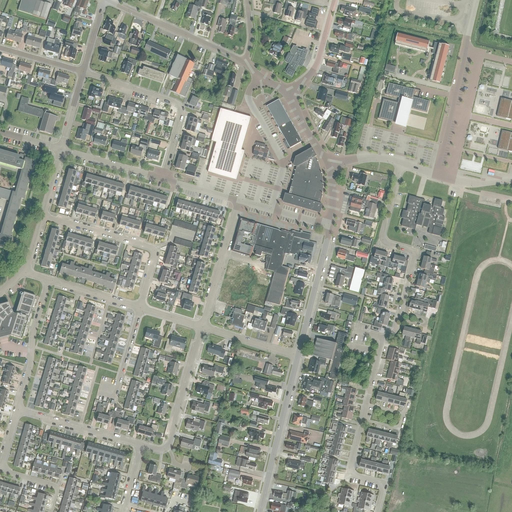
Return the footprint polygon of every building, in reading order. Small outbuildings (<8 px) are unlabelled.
[(21,0),(18,11),(32,15),(37,0),(36,0),(21,0)] [(32,15),(46,20),(51,4),(44,2),(44,3),(37,0),(32,15)] [(66,1),(64,6),(71,9),(74,0),(64,0),(65,0),(66,1)] [(76,6),(75,10),(78,11),(80,8),(86,10),(87,7),(86,6),(88,1),(84,0),(78,0),(76,6)] [(171,9),(175,11),(177,7),(178,7),(181,0),(173,0),(174,0),(175,1),(171,9)] [(195,2),(194,7),(190,5),(187,17),(194,19),(196,11),(199,12),(202,0),(199,0),(199,3),(195,2)] [(275,6),(273,13),(279,15),(282,6),(278,4),(278,0),(274,0),(273,5),(275,6)] [(52,9),(58,11),(61,4),(55,2),(52,9)] [(285,16),(291,18),(294,9),(291,8),(292,5),(286,4),(284,9),(287,10),(285,16)] [(344,15),(354,17),(356,10),(349,8),(349,9),(342,7),(341,11),(345,12),(344,15)] [(358,12),(370,15),(372,10),(360,7),(358,12)] [(297,11),(295,20),(301,22),(302,19),(305,19),(307,10),(302,8),(301,12),(297,11)] [(305,25),(309,26),(315,28),(317,22),(314,21),(316,16),(317,16),(318,10),(312,9),(311,14),(310,14),(308,20),(307,20),(305,25)] [(212,13),(208,12),(203,11),(202,16),(204,16),(202,24),(207,25),(208,22),(209,22),(212,13)] [(228,35),(232,36),(233,32),(236,33),(237,33),(237,30),(237,29),(235,28),(233,28),(234,24),(235,24),(237,17),(236,16),(231,15),(229,22),(230,22),(229,25),(230,26),(228,35)] [(65,16),(62,21),(68,24),(71,18),(65,16)] [(220,27),(219,32),(223,33),(223,31),(224,32),(227,24),(226,24),(227,20),(220,19),(218,26),(220,27)] [(345,26),(344,28),(350,30),(352,23),(354,24),(355,21),(348,19),(347,22),(339,19),(338,24),(345,26)] [(75,23),(71,36),(75,37),(75,35),(80,36),(82,30),(79,29),(80,24),(81,25),(82,21),(77,20),(76,23),(75,23)] [(111,22),(110,21),(107,20),(105,25),(104,26),(103,28),(104,29),(103,30),(109,32),(109,33),(113,35),(115,29),(112,28),(113,23),(111,22)] [(121,38),(121,39),(125,40),(126,36),(124,35),(127,28),(127,26),(124,25),(124,27),(122,26),(122,28),(121,27),(118,37),(121,38)] [(15,33),(13,41),(20,43),(22,35),(21,34),(22,32),(22,31),(21,31),(17,30),(16,33),(15,33)] [(8,31),(6,39),(13,41),(15,33),(8,31)] [(129,44),(139,47),(141,40),(138,39),(138,37),(138,36),(139,33),(134,31),(133,34),(131,34),(130,34),(129,37),(130,38),(131,39),(129,44)] [(336,31),(334,36),(338,36),(337,38),(338,39),(341,40),(342,39),(342,38),(347,39),(347,40),(351,41),(352,36),(348,34),(348,35),(336,31)] [(28,36),(25,44),(32,46),(34,38),(31,37),(31,35),(28,34),(28,36)] [(395,44),(427,52),(428,47),(429,42),(397,34),(395,44)] [(111,43),(112,40),(113,37),(108,35),(105,41),(111,43)] [(285,37),(282,42),(286,43),(285,45),(288,46),(291,39),(285,37)] [(34,38),(32,46),(39,48),(41,40),(34,38)] [(47,39),(44,50),(51,52),(54,41),(47,39)] [(54,41),(51,52),(58,54),(61,44),(59,43),(59,41),(54,39),(54,41)] [(66,51),(68,54),(67,57),(75,60),(77,51),(72,49),(73,43),(66,41),(64,48),(67,48),(66,51)] [(171,52),(149,42),(145,49),(167,59),(171,52)] [(429,81),(439,83),(449,46),(434,42),(432,54),(436,55),(429,81)] [(269,53),(278,58),(284,47),(282,45),(281,47),(274,44),(273,44),(272,44),(271,46),(271,47),(272,48),(269,53)] [(332,45),(330,52),(338,54),(339,51),(344,52),(348,53),(349,53),(350,49),(346,48),(339,46),(339,47),(332,45)] [(113,53),(114,53),(120,55),(122,48),(115,46),(113,53)] [(140,50),(138,49),(133,47),(131,53),(138,56),(140,50)] [(289,55),(285,62),(290,64),(286,72),(287,73),(287,74),(292,77),(294,73),(298,65),(301,67),(305,60),(303,59),(304,55),(306,56),(307,51),(304,50),(303,51),(297,49),(297,48),(294,47),(289,55)] [(99,61),(106,63),(107,58),(111,59),(112,56),(113,53),(109,52),(102,50),(100,56),(101,56),(99,61)] [(172,68),(169,76),(178,80),(173,92),(171,91),(185,98),(186,97),(191,84),(193,80),(189,78),(193,69),(197,70),(199,65),(198,64),(198,63),(197,64),(195,63),(196,62),(195,62),(195,63),(178,55),(174,63),(173,64),(173,65),(172,65),(172,66),(172,67),(172,68)] [(11,69),(10,72),(8,71),(7,76),(12,78),(13,73),(14,73),(16,66),(12,65),(13,61),(3,58),(0,66),(11,69)] [(216,68),(215,72),(224,76),(226,71),(224,70),(224,67),(227,68),(228,63),(222,61),(222,60),(217,58),(215,65),(217,65),(217,68),(216,68)] [(125,73),(129,75),(132,65),(136,66),(138,61),(132,59),(132,61),(128,60),(127,63),(125,62),(122,72),(125,73)] [(338,64),(335,63),(328,61),(326,66),(334,68),(332,72),(338,74),(338,70),(338,71),(339,69),(337,69),(338,68),(341,68),(343,63),(338,62),(338,64)] [(18,70),(29,73),(31,66),(20,63),(18,70)] [(386,64),(385,71),(394,73),(396,67),(386,64)] [(205,69),(203,76),(212,78),(214,71),(213,70),(214,66),(210,65),(208,70),(205,69)] [(362,66),(358,80),(363,82),(367,68),(362,66)] [(138,75),(162,83),(165,74),(144,67),(143,70),(140,69),(138,75)] [(37,76),(43,78),(43,81),(47,82),(46,84),(49,85),(51,79),(48,78),(50,72),(45,70),(45,71),(40,69),(37,76)] [(58,73),(56,82),(61,83),(61,82),(67,84),(69,77),(58,73)] [(230,74),(227,82),(228,82),(226,87),(225,87),(223,96),(229,98),(228,103),(234,105),(238,91),(232,89),(233,84),(234,84),(235,80),(234,80),(236,75),(230,74)] [(331,76),(324,74),(321,83),(333,86),(335,78),(331,77),(331,76)] [(352,79),(348,92),(356,94),(358,86),(360,86),(361,82),(352,79)] [(398,103),(383,99),(378,119),(401,124),(401,125),(405,127),(410,109),(427,113),(430,101),(413,97),(415,90),(388,83),(386,95),(399,98),(398,103)] [(45,86),(43,92),(50,94),(50,97),(49,99),(49,100),(54,101),(53,105),(60,107),(61,103),(62,103),(63,97),(55,95),(57,89),(45,86)] [(89,96),(95,98),(95,95),(98,96),(97,96),(101,98),(103,90),(99,89),(99,90),(97,89),(91,87),(89,96)] [(325,102),(325,101),(328,102),(329,97),(326,96),(327,91),(320,89),(318,100),(325,102)] [(336,91),(335,97),(346,100),(348,94),(336,91)] [(189,104),(195,107),(194,109),(199,112),(200,109),(196,107),(200,99),(193,96),(189,104)] [(22,97),(18,112),(43,119),(39,131),(52,135),(55,121),(57,122),(58,117),(48,114),(49,111),(45,110),(45,111),(27,106),(29,100),(22,97)] [(109,106),(114,108),(117,99),(109,97),(108,103),(105,102),(102,111),(107,113),(109,106)] [(496,116),(511,120),(511,119),(511,132),(511,133),(502,130),(502,131),(503,131),(499,148),(498,148),(497,148),(511,151),(511,100),(501,98),(501,99),(502,99),(498,116),(497,116),(496,116)] [(117,112),(123,114),(125,108),(122,107),(123,101),(117,99),(114,108),(118,109),(117,112)] [(266,106),(289,149),(302,142),(279,99),(266,106)] [(93,107),(101,109),(103,100),(101,100),(99,106),(94,105),(93,107)] [(129,112),(133,113),(136,105),(129,103),(127,109),(125,108),(123,114),(128,115),(129,112)] [(139,119),(140,115),(142,107),(136,105),(133,113),(138,114),(137,118),(139,119)] [(143,120),(147,121),(145,125),(148,126),(149,121),(148,121),(150,115),(148,114),(149,108),(142,107),(140,115),(145,116),(143,120)] [(85,124),(94,127),(96,121),(90,119),(92,110),(85,108),(82,120),(86,121),(85,124)] [(326,120),(329,115),(330,114),(327,112),(325,115),(324,114),(325,113),(317,108),(315,112),(319,115),(318,116),(322,118),(323,117),(324,117),(323,118),(326,120)] [(208,171),(208,173),(215,175),(216,173),(217,170),(235,175),(236,170),(239,171),(245,151),(241,150),(245,138),(251,118),(234,113),(220,109),(214,130),(213,136),(218,138),(216,143),(210,164),(210,166),(208,171)] [(149,121),(148,126),(145,134),(150,135),(151,133),(148,132),(150,123),(153,124),(154,123),(155,119),(159,120),(162,112),(155,110),(153,116),(150,115),(148,121),(149,121)] [(162,112),(159,120),(164,122),(163,125),(168,127),(170,120),(167,120),(169,114),(162,112)] [(326,122),(325,124),(322,129),(327,132),(334,121),(329,117),(326,122)] [(189,124),(197,126),(198,123),(201,124),(202,121),(199,121),(199,120),(190,118),(189,124)] [(344,125),(351,127),(353,121),(346,118),(344,125)] [(98,123),(96,128),(95,127),(94,132),(98,133),(97,136),(96,136),(94,143),(98,145),(98,144),(105,146),(107,139),(100,137),(101,134),(102,134),(102,132),(103,130),(104,124),(98,123)] [(333,132),(332,137),(336,138),(337,133),(338,134),(341,124),(336,123),(334,130),(333,129),(332,132),(333,132)] [(94,127),(85,124),(83,130),(79,129),(77,138),(85,141),(87,134),(92,135),(91,136),(92,136),(94,127)] [(189,124),(187,131),(195,133),(198,134),(199,131),(196,130),(197,126),(189,124)] [(338,145),(343,147),(344,141),(345,142),(346,138),(345,138),(346,133),(343,133),(344,130),(341,130),(340,137),(338,145)] [(183,143),(194,146),(196,140),(193,139),(185,136),(183,143)] [(112,149),(125,152),(127,145),(126,145),(128,141),(125,140),(124,140),(122,140),(121,143),(114,141),(112,149)] [(183,143),(181,150),(190,152),(193,153),(193,150),(190,149),(191,145),(194,146),(183,143)] [(254,155),(266,159),(266,158),(268,158),(268,159),(273,160),(274,160),(269,151),(269,150),(267,150),(268,147),(265,146),(265,145),(256,143),(255,147),(254,152),(255,152),(254,155)] [(133,146),(131,153),(137,155),(136,156),(141,157),(142,151),(145,152),(147,147),(142,146),(141,148),(133,146)] [(320,204),(323,194),(322,194),(323,184),(322,173),(321,173),(318,162),(317,162),(315,157),(316,156),(312,149),(296,158),(294,166),(297,167),(291,188),(289,188),(288,189),(288,191),(288,192),(289,193),(288,196),(285,201),(318,211),(319,207),(320,207),(321,207),(322,206),(322,205),(321,205),(320,204)] [(0,247),(2,249),(4,243),(10,245),(12,238),(10,237),(21,199),(24,199),(35,161),(26,158),(25,158),(24,158),(19,157),(0,150),(0,197),(9,200),(10,201),(0,233),(0,247)] [(147,159),(150,160),(151,159),(158,161),(160,153),(150,150),(147,159)] [(178,161),(186,164),(187,160),(190,161),(191,159),(188,158),(180,155),(178,161)] [(186,164),(178,161),(176,168),(184,171),(187,171),(187,174),(194,176),(197,167),(186,164)] [(67,176),(66,176),(75,178),(74,180),(78,181),(79,179),(77,178),(77,176),(75,176),(76,172),(68,170),(67,176)] [(353,175),(351,181),(359,183),(358,185),(364,187),(367,175),(360,173),(359,176),(353,175)] [(86,174),(84,182),(83,182),(81,185),(84,186),(85,183),(89,184),(90,184),(92,176),(86,174)] [(65,182),(73,184),(72,186),(76,187),(77,185),(76,185),(78,181),(74,180),(75,178),(66,176),(67,176),(65,182)] [(90,184),(89,184),(88,187),(90,188),(91,184),(95,186),(96,186),(99,178),(92,176),(90,184)] [(96,186),(95,186),(94,189),(96,190),(97,186),(101,187),(102,188),(105,180),(99,178),(96,186)] [(102,188),(101,187),(100,191),(102,191),(103,188),(107,189),(109,190),(111,181),(105,180),(102,188)] [(109,190),(107,189),(106,193),(109,193),(110,190),(114,191),(115,191),(118,183),(111,181),(109,190)] [(63,188),(71,191),(71,192),(74,193),(75,191),(76,187),(72,186),(73,184),(65,182),(63,188)] [(115,191),(114,191),(113,194),(115,195),(116,192),(122,193),(124,185),(118,183),(115,191)] [(125,196),(124,198),(127,199),(128,196),(128,195),(129,196),(131,196),(133,197),(133,196),(136,188),(130,187),(127,195),(126,194),(125,196)] [(61,195),(69,197),(69,199),(73,200),(73,197),(72,197),(73,195),(70,194),(71,192),(71,191),(63,188),(63,189),(61,195)] [(133,197),(131,196),(130,200),(133,201),(134,197),(138,198),(139,199),(140,196),(142,190),(136,188),(133,196),(133,197)] [(139,199),(138,198),(137,202),(139,202),(140,199),(144,200),(146,201),(148,192),(142,190),(140,196),(139,199)] [(154,194),(148,192),(146,201),(144,200),(143,203),(150,205),(150,202),(152,202),(154,194)] [(150,202),(150,205),(149,206),(152,206),(153,202),(157,204),(158,204),(161,196),(154,194),(152,202),(150,202)] [(59,201),(67,203),(67,205),(71,206),(71,205),(71,204),(68,202),(69,199),(69,197),(61,195),(59,201)] [(158,204),(157,204),(156,207),(158,208),(159,204),(165,206),(167,197),(161,196),(158,204)] [(369,201),(353,196),(350,207),(349,210),(359,213),(360,209),(366,211),(365,216),(373,218),(378,200),(370,198),(369,201)] [(403,210),(401,218),(403,219),(401,226),(415,230),(416,225),(427,228),(428,227),(429,228),(428,233),(440,236),(442,229),(441,228),(441,225),(443,225),(445,218),(442,217),(444,209),(443,209),(441,209),(443,201),(435,199),(433,207),(431,207),(431,206),(424,204),(425,200),(421,199),(409,196),(407,204),(409,204),(407,211),(403,210)] [(174,207),(173,211),(175,212),(179,213),(180,209),(182,210),(184,202),(178,200),(175,208),(174,207)] [(58,207),(66,210),(65,211),(66,211),(69,212),(70,210),(71,206),(67,205),(67,203),(59,201),(58,207)] [(77,205),(75,213),(81,214),(81,215),(82,215),(84,206),(85,207),(86,204),(86,203),(84,202),(83,206),(77,205)] [(180,209),(179,213),(181,213),(185,215),(186,211),(187,211),(190,204),(184,202),(182,210),(180,209)] [(84,206),(82,215),(88,216),(90,208),(92,209),(93,205),(90,204),(90,205),(89,208),(85,207),(84,206)] [(186,211),(185,215),(187,215),(191,216),(192,213),(193,213),(196,205),(190,204),(187,211),(186,211)] [(192,213),(191,216),(193,217),(194,213),(198,214),(199,215),(202,207),(196,205),(193,213),(192,213)] [(90,208),(88,216),(94,218),(95,218),(97,211),(98,211),(99,207),(97,206),(96,210),(92,209),(90,208)] [(198,214),(197,218),(199,219),(200,215),(204,216),(205,216),(208,209),(202,207),(199,215),(198,214)] [(102,212),(100,220),(106,222),(107,222),(109,214),(110,214),(111,210),(109,210),(108,213),(104,212),(105,209),(103,208),(102,212)] [(109,214),(107,222),(113,223),(113,224),(115,216),(117,216),(118,212),(119,209),(116,208),(115,211),(114,215),(110,214),(109,214)] [(204,216),(203,220),(205,220),(206,217),(208,217),(210,218),(211,218),(213,211),(208,209),(205,216),(204,216)] [(210,218),(209,221),(211,222),(216,223),(217,220),(220,212),(219,212),(213,211),(211,218),(210,218)] [(121,217),(119,225),(125,227),(127,219),(129,219),(130,216),(128,215),(127,216),(127,219),(121,217)] [(127,219),(125,227),(131,229),(134,221),(135,221),(136,217),(134,217),(133,221),(129,219),(127,219)] [(134,221),(131,229),(132,229),(138,231),(137,231),(138,231),(140,223),(141,223),(143,219),(140,219),(139,222),(135,221),(134,221)] [(241,219),(232,251),(251,257),(260,225),(241,219)] [(362,229),(364,224),(357,222),(357,223),(356,222),(347,220),(346,225),(349,226),(348,230),(353,232),(353,231),(355,232),(355,233),(359,234),(360,228),(362,229)] [(145,226),(144,232),(150,234),(152,226),(154,227),(155,223),(153,222),(152,226),(148,225),(149,221),(147,221),(145,226)] [(152,226),(150,234),(156,236),(159,228),(161,229),(162,225),(159,224),(158,228),(154,227),(152,226)] [(206,231),(206,232),(213,234),(215,228),(207,226),(208,225),(204,224),(204,226),(207,227),(206,231)] [(260,225),(254,246),(256,247),(255,249),(255,250),(256,251),(255,255),(256,255),(256,257),(257,260),(261,257),(261,256),(262,254),(262,252),(267,254),(267,255),(266,258),(270,259),(267,270),(274,272),(269,287),(265,302),(271,303),(280,306),(286,287),(285,287),(290,269),(282,266),(285,254),(291,234),(289,233),(288,234),(285,233),(286,232),(284,232),(281,232),(279,231),(260,225)] [(168,227),(166,226),(164,230),(161,229),(159,228),(156,236),(163,238),(165,230),(167,230),(168,227)] [(50,235),(58,238),(57,239),(61,240),(62,238),(58,237),(60,231),(52,229),(50,235)] [(204,237),(204,238),(212,240),(213,234),(206,232),(206,231),(202,230),(202,232),(205,233),(204,237)] [(291,234),(285,254),(289,255),(289,254),(296,255),(300,256),(299,261),(304,263),(310,264),(311,260),(312,257),(310,257),(307,256),(307,254),(311,255),(313,245),(308,244),(309,241),(309,240),(310,236),(302,233),(301,234),(291,232),(291,234)] [(63,245),(61,249),(64,249),(65,245),(66,242),(70,243),(71,243),(74,235),(67,234),(67,233),(65,241),(64,241),(63,245)] [(50,235),(48,242),(56,244),(55,245),(59,246),(60,244),(56,243),(57,239),(58,238),(50,235)] [(70,243),(69,247),(71,247),(72,243),(76,245),(78,245),(80,237),(74,235),(71,243),(70,243)] [(204,239),(202,244),(210,246),(212,240),(204,238),(204,237),(201,236),(200,238),(204,239)] [(76,245),(75,248),(77,249),(81,250),(82,246),(84,247),(86,239),(80,237),(78,245),(76,245)] [(360,241),(355,240),(353,239),(352,241),(351,241),(351,239),(348,238),(348,239),(342,237),(340,244),(350,247),(350,246),(351,246),(355,248),(358,248),(360,241)] [(82,246),(81,250),(84,251),(85,247),(89,248),(88,252),(90,253),(91,248),(93,241),(92,241),(86,239),(84,247),(82,246)] [(48,242),(46,248),(54,250),(53,252),(57,253),(58,250),(54,249),(55,245),(56,244),(48,242)] [(105,244),(99,242),(97,250),(95,249),(94,254),(96,254),(97,251),(101,252),(103,252),(105,244)] [(201,249),(208,252),(210,246),(202,244),(203,243),(199,242),(198,244),(202,245),(201,249)] [(111,246),(105,244),(103,252),(101,252),(100,256),(103,256),(104,252),(109,254),(111,246)] [(109,254),(108,254),(106,257),(109,258),(110,254),(115,256),(118,248),(111,246),(109,254)] [(170,246),(168,253),(175,255),(175,256),(178,257),(179,255),(176,254),(177,248),(170,246)] [(46,248),(44,254),(52,256),(52,258),(55,259),(56,257),(52,256),(53,252),(54,250),(46,248)] [(201,249),(197,248),(196,251),(200,252),(199,256),(206,258),(208,252),(201,249)] [(347,260),(354,262),(355,257),(348,256),(349,253),(347,252),(339,250),(337,257),(340,258),(345,260),(345,259),(347,260)] [(371,256),(369,264),(371,264),(371,265),(374,266),(375,264),(378,265),(380,260),(382,252),(376,251),(374,257),(371,256)] [(382,252),(380,260),(383,261),(382,266),(384,267),(384,266),(388,267),(390,259),(387,258),(388,254),(382,252)] [(129,259),(133,260),(140,263),(142,255),(135,253),(133,258),(130,257),(129,259)] [(168,253),(166,259),(174,261),(173,262),(177,263),(178,257),(175,256),(175,255),(168,253)] [(44,254),(43,260),(50,263),(50,264),(54,265),(54,263),(51,262),(52,258),(52,256),(44,254)] [(390,259),(388,267),(393,269),(394,267),(397,268),(398,265),(400,257),(394,256),(393,260),(390,259)] [(400,257),(398,265),(401,266),(400,269),(400,271),(402,271),(401,273),(405,274),(407,267),(404,266),(406,259),(400,257)] [(166,259),(164,264),(172,267),(171,268),(175,269),(177,263),(173,262),(174,261),(166,259)] [(50,263),(43,260),(41,267),(49,269),(48,270),(52,271),(53,269),(49,268),(50,264),(50,263)] [(127,266),(131,267),(138,270),(140,263),(133,260),(131,265),(128,264),(127,266)] [(194,262),(193,266),(196,267),(195,268),(203,270),(205,265),(205,264),(197,262),(198,261),(194,260),(193,262),(194,262)] [(62,265),(59,274),(59,273),(60,272),(63,273),(63,274),(68,276),(69,275),(74,277),(74,275),(78,276),(77,278),(78,276),(78,275),(80,269),(73,267),(74,264),(70,263),(69,267),(62,265)] [(424,272),(436,276),(437,274),(433,273),(435,266),(430,264),(422,263),(421,268),(425,269),(424,272)] [(192,268),(191,272),(194,272),(194,274),(201,276),(203,270),(195,268),(196,267),(193,266),(192,265),(191,268),(192,268)] [(257,282),(259,273),(258,272),(257,271),(251,266),(250,266),(249,271),(244,270),(243,276),(240,280),(240,283),(237,282),(237,287),(234,286),(233,292),(234,293),(233,299),(239,300),(240,298),(246,299),(246,296),(252,298),(253,293),(252,292),(253,287),(252,286),(255,281),(257,282)] [(298,276),(298,277),(306,279),(308,273),(302,272),(303,270),(306,271),(306,268),(301,266),(300,269),(300,271),(297,271),(296,275),(298,276)] [(332,271),(330,277),(331,277),(331,278),(333,279),(337,280),(335,286),(342,288),(345,277),(352,279),(349,290),(358,293),(364,271),(347,266),(347,270),(336,267),(334,267),(334,268),(333,268),(332,270),(333,270),(333,272),(332,271)] [(80,269),(78,275),(82,276),(81,278),(86,279),(86,280),(92,282),(92,281),(95,282),(95,283),(98,274),(91,272),(92,268),(88,267),(87,270),(80,268),(80,269)] [(125,273),(129,274),(136,277),(138,270),(131,267),(129,272),(126,271),(125,273)] [(161,276),(169,278),(168,280),(172,281),(172,278),(169,277),(170,272),(163,270),(161,276)] [(190,271),(190,274),(193,275),(192,278),(192,280),(199,282),(201,276),(194,274),(194,272),(191,272),(190,271)] [(424,272),(423,275),(419,274),(418,280),(426,282),(429,283),(430,280),(435,281),(436,276),(424,272)] [(98,274),(95,283),(96,282),(99,283),(99,284),(104,286),(104,287),(109,289),(109,287),(113,288),(113,290),(112,290),(113,290),(115,281),(108,279),(109,274),(106,273),(105,277),(98,274)] [(377,273),(376,277),(380,278),(379,282),(379,283),(392,286),(393,280),(389,279),(389,276),(377,273)] [(123,280),(134,283),(136,277),(129,274),(127,279),(124,278),(123,280)] [(169,278),(161,276),(159,282),(167,284),(166,286),(170,287),(171,283),(170,283),(171,282),(168,281),(168,280),(169,278)] [(290,280),(295,281),(294,285),(296,286),(294,294),(302,295),(304,284),(300,283),(301,280),(295,278),(291,276),(290,280)] [(189,277),(188,280),(192,281),(191,284),(190,286),(198,288),(199,282),(192,280),(192,278),(189,277)] [(426,282),(418,280),(416,286),(424,288),(429,289),(430,287),(425,285),(426,282)] [(122,284),(121,287),(132,290),(134,283),(127,281),(125,285),(122,284)] [(187,283),(186,286),(187,286),(187,288),(189,289),(188,292),(196,294),(198,288),(190,286),(191,284),(187,283)] [(378,288),(377,291),(386,293),(387,291),(390,292),(392,286),(379,283),(378,288)] [(165,292),(157,290),(156,293),(157,293),(155,299),(160,301),(160,302),(163,303),(163,302),(164,302),(166,296),(164,295),(165,292)] [(376,293),(376,296),(381,297),(380,300),(388,302),(389,296),(386,296),(386,293),(377,291),(376,293)] [(0,338),(10,335),(10,336),(22,339),(35,296),(23,292),(22,296),(21,295),(15,314),(13,313),(8,303),(1,305),(2,306),(0,307),(0,338)] [(185,301),(182,309),(191,311),(193,303),(190,303),(191,299),(192,299),(193,296),(183,293),(181,300),(185,301)] [(341,298),(336,297),(337,296),(327,294),(325,303),(331,305),(334,306),(335,300),(340,302),(341,298)] [(345,294),(343,301),(348,303),(356,305),(358,298),(345,294)] [(409,308),(415,309),(418,297),(420,297),(421,295),(418,294),(416,294),(416,296),(415,299),(412,298),(411,300),(411,302),(409,308)] [(59,296),(57,303),(65,305),(66,301),(70,302),(70,300),(59,296)] [(423,303),(421,311),(424,312),(423,313),(426,313),(427,312),(428,307),(432,308),(435,309),(437,302),(430,300),(427,299),(427,301),(423,300),(423,303)] [(285,307),(294,309),(294,307),(299,308),(300,302),(291,300),(291,302),(287,301),(285,307)] [(372,305),(372,307),(378,309),(384,310),(385,308),(386,308),(388,302),(380,300),(379,304),(374,302),(374,305),(372,305)] [(57,303),(54,310),(62,312),(64,308),(67,309),(68,306),(65,305),(57,303)] [(259,308),(255,307),(248,304),(246,312),(253,314),(254,311),(258,312),(259,308)] [(82,311),(85,312),(93,315),(96,307),(88,305),(86,310),(83,309),(82,311)] [(285,324),(294,326),(295,319),(296,320),(297,315),(292,314),(293,311),(282,308),(281,314),(287,315),(285,324)] [(377,311),(376,314),(382,315),(381,318),(388,320),(390,314),(385,313),(385,311),(384,310),(378,309),(377,311)] [(54,310),(52,317),(60,319),(62,314),(65,316),(66,313),(62,312),(54,310)] [(261,321),(258,330),(265,332),(268,321),(265,320),(266,316),(267,316),(268,312),(264,311),(261,321)] [(321,317),(329,320),(334,321),(336,313),(329,311),(329,315),(322,313),(321,317)] [(80,318),(83,319),(91,321),(93,315),(85,312),(84,317),(80,316),(80,318)] [(231,325),(243,329),(244,324),(242,323),(245,315),(234,312),(232,318),(233,319),(231,325)] [(109,319),(115,321),(123,323),(125,317),(117,314),(116,319),(110,317),(109,319)] [(52,317),(50,323),(58,326),(60,321),(63,322),(64,320),(60,319),(52,317)] [(374,323),(373,326),(381,328),(382,325),(387,326),(388,320),(381,318),(380,322),(375,320),(374,323)] [(78,325),(81,326),(89,328),(91,321),(83,319),(82,323),(78,322),(78,325)] [(252,328),(258,330),(261,321),(255,319),(253,325),(248,323),(247,326),(248,328),(249,328),(250,329),(251,329),(252,328)] [(109,327),(113,328),(121,330),(123,323),(115,321),(113,326),(110,325),(109,327)] [(50,323),(48,330),(56,333),(58,328),(61,329),(62,327),(58,326),(50,323)] [(335,327),(332,326),(328,325),(327,327),(319,325),(317,331),(326,333),(326,331),(330,332),(334,333),(335,327)] [(76,332),(79,333),(87,335),(89,328),(81,326),(80,330),(76,329),(76,332)] [(107,334),(111,335),(119,337),(121,330),(113,328),(111,332),(108,331),(105,330),(104,333),(107,334)] [(152,347),(159,348),(162,337),(158,336),(159,332),(147,329),(144,337),(154,340),(152,347)] [(411,337),(414,338),(416,330),(410,329),(407,342),(409,342),(411,337)] [(48,330),(46,337),(54,340),(55,335),(59,336),(60,334),(56,333),(48,330)] [(291,338),(293,332),(284,330),(283,334),(282,334),(281,338),(282,338),(281,342),(283,342),(284,338),(283,338),(284,336),(291,338)] [(427,336),(424,335),(421,334),(422,332),(416,330),(414,338),(417,339),(416,344),(420,345),(420,343),(422,343),(425,344),(427,336)] [(344,351),(348,335),(338,332),(335,344),(318,339),(318,341),(317,341),(318,341),(317,345),(316,345),(317,346),(316,349),(315,349),(315,350),(316,350),(315,354),(314,353),(314,354),(314,355),(331,360),(327,372),(329,373),(330,373),(329,378),(336,380),(337,375),(344,351)] [(74,338),(77,339),(85,342),(87,335),(79,333),(78,337),(74,336),(74,338)] [(105,341),(109,342),(117,344),(119,337),(111,335),(109,339),(106,338),(105,341)] [(183,349),(186,340),(172,336),(170,341),(167,340),(164,350),(170,352),(172,346),(183,349)] [(54,340),(46,337),(44,344),(52,347),(53,342),(57,343),(57,341),(54,340)] [(71,345),(75,346),(83,349),(85,342),(77,339),(76,344),(72,343),(71,345)] [(103,347),(106,348),(115,351),(117,344),(109,342),(107,346),(104,345),(103,347)] [(219,357),(223,358),(225,351),(221,350),(222,348),(216,346),(215,347),(213,347),(213,346),(209,345),(207,352),(219,356),(219,357)] [(83,349),(75,346),(73,351),(70,350),(69,352),(81,356),(83,349)] [(104,355),(112,358),(115,351),(106,348),(105,353),(102,352),(101,354),(104,355)] [(141,348),(139,355),(147,357),(149,353),(152,354),(153,351),(141,348)] [(390,348),(388,354),(398,356),(398,353),(403,355),(404,352),(399,351),(399,350),(390,348)] [(391,361),(393,362),(394,361),(396,362),(397,358),(402,359),(403,357),(398,356),(388,354),(386,360),(391,361)] [(112,358),(104,355),(103,360),(100,359),(99,361),(110,365),(112,358)] [(139,355),(137,362),(145,364),(147,360),(150,361),(151,358),(147,357),(139,355)] [(177,369),(179,365),(175,363),(176,360),(166,357),(165,361),(170,362),(167,373),(176,375),(175,374),(177,369)] [(48,358),(46,364),(55,367),(56,362),(59,363),(60,361),(48,358)] [(321,369),(322,365),(325,366),(326,360),(319,358),(318,361),(311,359),(308,370),(317,372),(318,368),(321,369)] [(391,361),(390,366),(390,367),(399,369),(400,368),(400,365),(405,366),(406,364),(401,363),(396,362),(394,361),(393,362),(391,361)] [(137,362),(135,368),(143,371),(145,366),(148,367),(149,365),(145,364),(137,362)] [(46,364),(44,371),(53,374),(54,369),(57,370),(58,368),(55,367),(46,364)] [(270,374),(281,377),(283,372),(277,370),(278,368),(274,367),(273,371),(271,370),(272,365),(266,364),(263,374),(270,375),(270,374)] [(2,371),(5,371),(14,374),(15,368),(6,365),(5,369),(3,368),(2,371)] [(73,373),(77,374),(85,376),(87,369),(79,366),(77,371),(74,370),(73,373)] [(224,368),(219,367),(214,366),(214,369),(204,366),(202,373),(210,375),(210,376),(213,377),(215,371),(218,372),(218,373),(223,374),(222,376),(224,376),(225,373),(223,373),(224,368)] [(404,370),(400,368),(399,369),(390,367),(388,373),(398,375),(399,371),(404,372),(404,370)] [(143,371),(135,368),(133,376),(141,378),(143,373),(146,374),(147,372),(143,371)] [(5,371),(3,377),(12,379),(14,374),(5,371)] [(44,371),(42,378),(51,381),(52,376),(55,377),(56,375),(53,374),(44,371)] [(397,379),(398,375),(388,373),(386,378),(396,381),(395,384),(402,386),(404,380),(397,379)] [(71,379),(75,380),(83,383),(85,376),(77,374),(75,378),(72,377),(71,379)] [(304,382),(302,389),(309,391),(310,388),(320,391),(319,392),(321,392),(325,393),(324,396),(328,398),(329,398),(334,382),(332,381),(329,381),(329,380),(320,378),(320,380),(309,377),(305,376),(305,377),(304,382)] [(12,379),(3,377),(2,380),(1,380),(0,383),(10,385),(12,379)] [(259,382),(258,387),(266,389),(266,391),(271,393),(272,392),(275,393),(277,388),(267,385),(268,380),(255,377),(254,381),(259,382)] [(42,378),(41,385),(49,388),(50,383),(53,384),(54,382),(51,381),(42,378)] [(171,390),(172,386),(165,384),(166,381),(158,379),(156,384),(164,386),(161,394),(169,396),(171,390)] [(69,386),(73,387),(81,390),(83,383),(75,380),(73,385),(70,384),(69,386)] [(132,381),(130,387),(138,390),(139,385),(143,386),(143,384),(132,381)] [(199,384),(196,392),(207,395),(206,400),(210,401),(214,386),(209,384),(208,387),(199,384)] [(41,385),(39,392),(47,394),(48,390),(51,391),(52,389),(49,388),(41,385)] [(67,393),(71,394),(79,397),(81,390),(73,387),(71,392),(68,391),(67,393)] [(130,387),(128,394),(136,397),(137,392),(141,393),(141,391),(138,390),(130,387)] [(346,390),(345,394),(355,396),(356,390),(347,388),(342,387),(341,389),(346,390)] [(0,389),(0,395),(7,397),(8,392),(0,389)] [(382,401),(388,403),(391,390),(388,390),(387,395),(384,394),(382,401)] [(39,392),(36,399),(45,401),(46,397),(50,398),(50,395),(47,394),(39,392)] [(393,404),(399,406),(402,393),(400,392),(398,397),(395,397),(393,404)] [(65,400),(69,401),(77,403),(79,397),(71,394),(69,399),(66,398),(65,400)] [(128,394),(126,401),(134,404),(135,399),(139,400),(139,398),(136,397),(128,394)] [(339,399),(343,400),(344,400),(353,402),(355,396),(345,394),(344,398),(339,397),(339,399)] [(305,405),(312,407),(313,402),(307,400),(307,399),(300,397),(298,405),(305,407),(305,405)] [(48,402),(45,401),(36,399),(34,406),(43,408),(44,404),(48,405),(48,402)] [(259,399),(258,403),(260,404),(259,408),(266,410),(267,405),(272,407),(273,402),(265,400),(259,399)] [(63,407),(67,408),(75,410),(77,403),(69,401),(67,406),(64,405),(63,407)] [(137,405),(134,404),(126,401),(124,408),(132,411),(133,406),(137,407),(137,405)] [(208,412),(210,403),(205,402),(204,405),(193,402),(191,409),(203,413),(204,411),(208,412)] [(157,413),(164,415),(167,405),(160,403),(157,413)] [(96,422),(102,423),(104,416),(101,415),(103,407),(97,406),(95,413),(98,413),(98,414),(96,422)] [(338,411),(343,413),(352,415),(354,408),(352,408),(347,407),(344,406),(343,410),(338,409),(338,411)] [(75,410),(67,408),(65,413),(62,412),(61,414),(73,417),(75,410)] [(110,417),(113,418),(115,412),(112,411),(111,412),(109,412),(107,417),(104,416),(102,423),(108,425),(110,417)] [(115,427),(121,429),(123,421),(120,420),(121,415),(119,415),(119,413),(115,412),(113,418),(117,419),(115,427)] [(262,423),(267,424),(268,418),(258,416),(253,414),(252,418),(257,420),(257,422),(262,423)] [(306,424),(307,419),(295,415),(293,423),(297,425),(299,426),(300,425),(301,423),(306,424)] [(123,421),(121,429),(127,430),(129,424),(132,425),(134,419),(128,417),(126,422),(123,421)] [(137,433),(144,435),(146,428),(141,426),(143,422),(137,420),(135,426),(138,427),(137,433)] [(203,430),(205,422),(199,420),(198,423),(188,420),(186,428),(198,431),(199,429),(203,430)] [(336,431),(345,433),(347,428),(337,425),(338,422),(332,421),(331,423),(333,424),(333,426),(337,427),(336,431)] [(218,422),(215,434),(222,435),(224,424),(218,422)] [(25,424),(23,431),(32,433),(33,429),(36,430),(37,427),(25,424)] [(146,428),(144,435),(151,437),(152,431),(156,432),(157,426),(152,424),(150,429),(146,428)] [(250,428),(248,435),(251,435),(250,439),(253,440),(258,441),(259,438),(260,438),(263,439),(263,438),(263,437),(264,437),(264,434),(264,433),(259,432),(257,431),(257,430),(250,428)] [(369,437),(373,438),(374,431),(369,429),(367,437),(366,442),(368,443),(369,437)] [(335,433),(334,436),(334,437),(344,439),(345,433),(336,431),(332,430),(331,432),(335,433)] [(23,431),(21,438),(30,440),(31,436),(34,436),(35,434),(32,433),(23,431)] [(290,440),(306,444),(309,433),(305,432),(304,434),(292,431),(290,440)] [(53,448),(55,444),(54,443),(57,434),(50,432),(47,441),(52,443),(51,448),(53,448)] [(381,440),(384,441),(386,434),(380,432),(377,445),(379,445),(381,440)] [(54,443),(55,444),(59,445),(57,449),(60,450),(61,445),(60,445),(63,435),(57,434),(54,443)] [(66,452),(67,447),(66,447),(69,437),(63,435),(60,445),(61,445),(65,446),(63,451),(66,452)] [(333,442),(333,443),(342,445),(344,439),(334,437),(334,436),(330,435),(330,438),(334,439),(333,442)] [(392,435),(388,448),(391,448),(392,443),(396,444),(398,436),(392,435)] [(219,439),(218,443),(223,444),(224,442),(229,443),(230,438),(220,436),(219,439)] [(72,454),(73,449),(72,449),(75,439),(69,437),(66,447),(67,447),(71,448),(69,453),(72,454)] [(21,438),(19,445),(28,447),(29,442),(32,443),(33,441),(30,440),(21,438)] [(181,446),(192,449),(194,450),(195,446),(199,447),(201,440),(195,438),(194,442),(183,439),(181,446)] [(81,441),(76,439),(75,439),(72,449),(73,449),(77,450),(76,455),(78,455),(79,450),(78,450),(81,441)] [(332,445),(331,448),(331,449),(341,451),(342,445),(333,443),(333,442),(329,441),(328,444),(332,445)] [(91,459),(92,454),(91,454),(94,445),(88,443),(85,452),(90,454),(89,459),(91,459)] [(19,445),(17,452),(26,454),(27,449),(30,450),(31,448),(28,447),(19,445)] [(97,461),(99,456),(97,456),(100,446),(94,445),(91,454),(92,454),(96,456),(95,460),(97,461)] [(103,463),(105,458),(104,458),(106,448),(100,446),(97,456),(99,456),(102,457),(101,462),(103,463)] [(244,447),(242,453),(246,454),(246,456),(248,456),(258,459),(259,453),(260,449),(248,447),(248,448),(244,447)] [(339,457),(341,451),(331,449),(331,448),(328,447),(327,450),(331,451),(330,455),(339,457)] [(109,465),(111,460),(110,459),(112,450),(106,448),(104,458),(105,458),(108,459),(107,464),(109,465)] [(116,466),(117,462),(116,461),(119,452),(112,450),(110,459),(111,460),(115,461),(113,466),(116,466)] [(17,452),(15,459),(24,461),(25,456),(28,457),(29,455),(26,454),(17,452)] [(125,453),(120,452),(119,452),(116,461),(117,462),(121,463),(119,467),(122,468),(123,463),(122,463),(125,453)] [(208,464),(221,467),(222,461),(216,459),(218,454),(210,452),(208,464)] [(328,460),(328,464),(327,464),(337,467),(338,461),(329,458),(325,457),(325,459),(328,460)] [(365,469),(371,470),(374,458),(371,457),(370,462),(367,461),(365,469)] [(27,462),(24,461),(15,459),(13,466),(22,468),(23,463),(26,464),(27,462)] [(31,471),(38,473),(41,465),(36,464),(37,460),(35,459),(31,471)] [(249,468),(255,470),(256,465),(252,464),(253,464),(248,463),(248,461),(241,459),(240,466),(246,468),(249,469),(249,468)] [(303,468),(304,465),(300,464),(301,463),(296,461),(296,462),(288,460),(286,467),(299,470),(299,467),(303,468)] [(376,472),(382,473),(385,460),(383,460),(382,465),(378,464),(376,472)] [(38,473),(45,475),(48,467),(43,465),(44,462),(42,461),(41,465),(38,473)] [(45,475),(52,477),(54,469),(50,467),(51,464),(48,463),(48,467),(45,475)] [(335,473),(337,467),(327,464),(328,464),(324,463),(323,465),(327,466),(326,470),(335,473)] [(54,469),(52,477),(59,479),(62,471),(57,469),(58,466),(55,465),(54,469)] [(149,481),(155,483),(159,484),(161,476),(155,474),(157,467),(150,465),(147,474),(153,475),(152,478),(150,477),(149,481)] [(169,469),(167,477),(170,478),(175,479),(174,483),(173,488),(172,491),(173,491),(175,492),(178,492),(179,490),(180,487),(182,479),(179,478),(181,473),(181,472),(169,469)] [(334,479),(335,473),(326,470),(322,469),(322,471),(325,472),(325,475),(324,476),(334,479)] [(228,476),(239,479),(240,472),(230,470),(229,476),(228,476)] [(104,479),(106,479),(109,480),(109,479),(119,481),(121,475),(111,473),(107,472),(106,477),(105,476),(104,479)] [(182,479),(180,487),(186,489),(187,484),(196,486),(199,477),(194,476),(194,477),(192,476),(187,475),(186,479),(183,478),(182,479)] [(332,485),(334,479),(324,476),(325,475),(321,475),(320,477),(324,478),(323,482),(332,485)] [(243,483),(251,485),(253,480),(249,479),(249,478),(245,477),(244,478),(241,477),(240,481),(243,482),(243,483)] [(69,478),(67,484),(67,485),(75,487),(77,482),(80,483),(81,481),(69,478)] [(117,488),(119,481),(109,479),(109,480),(106,479),(105,483),(103,483),(102,485),(107,486),(108,485),(117,488)] [(14,486),(8,485),(6,492),(4,492),(3,496),(6,496),(7,493),(10,494),(12,494),(14,486)] [(79,488),(75,487),(67,485),(65,491),(73,494),(75,489),(78,490),(79,488)] [(116,494),(117,488),(108,485),(107,486),(106,490),(102,489),(101,491),(106,492),(106,491),(116,494)] [(20,488),(14,486),(12,494),(10,494),(9,497),(12,498),(13,494),(18,496),(20,488)] [(140,501),(145,503),(146,503),(149,493),(148,493),(144,492),(145,487),(143,486),(141,492),(143,492),(140,501)] [(149,488),(148,493),(149,493),(146,503),(152,505),(155,495),(154,495),(150,494),(151,489),(149,488)] [(348,490),(342,488),(341,494),(339,494),(338,496),(346,498),(348,490)] [(155,490),(154,495),(155,495),(152,505),(159,507),(161,497),(160,497),(156,496),(158,491),(155,490)] [(346,498),(354,500),(355,498),(353,497),(354,491),(348,490),(346,498)] [(65,491),(63,498),(71,501),(73,496),(76,497),(77,495),(73,494),(65,491)] [(114,500),(116,494),(106,491),(106,492),(105,496),(100,495),(99,497),(104,499),(105,498),(114,500)] [(248,499),(249,494),(248,494),(240,492),(235,491),(232,502),(237,503),(237,501),(247,503),(248,499)] [(275,491),(274,496),(278,497),(278,498),(282,499),(284,499),(286,499),(286,500),(291,501),(293,492),(288,491),(287,494),(283,493),(283,492),(278,491),(278,492),(275,491)] [(161,492),(160,497),(161,497),(159,507),(165,508),(168,499),(163,497),(164,492),(161,492)] [(368,494),(362,492),(360,498),(358,498),(358,500),(366,502),(368,494)] [(31,499),(36,501),(36,500),(46,503),(48,496),(38,493),(36,498),(32,497),(31,499)] [(366,502),(374,504),(374,502),(372,501),(374,495),(368,494),(366,502)] [(346,498),(338,496),(338,497),(340,498),(338,504),(344,506),(346,498)] [(63,498),(61,505),(69,508),(71,503),(74,504),(75,502),(71,501),(63,498)] [(344,506),(350,507),(352,501),(354,501),(354,500),(346,498),(344,506)] [(30,503),(30,504),(29,505),(34,507),(34,506),(44,509),(46,503),(36,500),(36,501),(35,504),(30,503)] [(366,502),(358,500),(357,502),(359,502),(358,508),(364,510),(366,502)] [(364,510),(370,511),(371,505),(373,506),(374,504),(366,502),(364,510)] [(284,511),(286,506),(281,505),(272,503),(271,510),(279,511),(284,511)]
